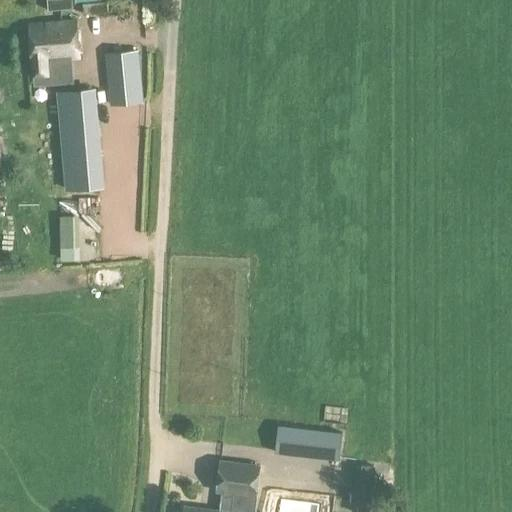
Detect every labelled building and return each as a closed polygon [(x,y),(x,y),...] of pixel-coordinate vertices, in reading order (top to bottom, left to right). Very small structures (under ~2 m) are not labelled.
[(47,60),(80,57),(77,20),(29,24),(32,61),(34,76),(49,75),(47,60)] [(106,52),(110,105),(143,102),(138,50),(106,52)] [(92,90),(58,93),(62,141),(96,138),(92,90)] [(80,247),(79,216),(61,216),(62,247),(80,247)] [(344,434),(279,427),(276,453),(341,461),(344,434)] [(193,463),(197,479),(209,476),(205,460),(193,463)] [(231,511),(233,493),(256,496),(260,467),(221,462),(217,491),(222,492),(220,511),(185,508),(184,511),(231,511)] [(359,465),(353,511),(372,511),(377,467),(359,465)]
